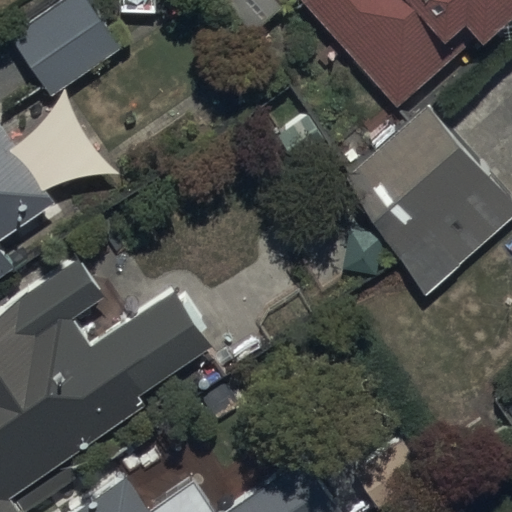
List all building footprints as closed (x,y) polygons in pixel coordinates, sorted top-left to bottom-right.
[(39,0),(10,18),(48,79),(120,35),(98,0),(39,0)] [(314,0),(394,89),(495,0),(314,0)] [(0,274),(15,265),(0,243),(0,236),(57,198),(0,113),(0,274)] [(357,204),(424,280),(511,203),(511,183),(454,118),(357,204)] [(107,297),(80,258),(0,312),(0,511),(20,511),(10,498),(145,405),(138,396),(209,348),(168,289),(92,342),(76,319),(107,297)] [(333,511),(336,511),(297,455),(216,511),(146,511),(123,478),(74,511),(333,511)]
